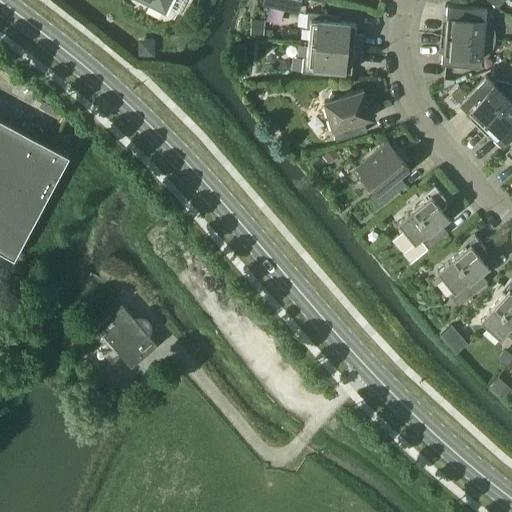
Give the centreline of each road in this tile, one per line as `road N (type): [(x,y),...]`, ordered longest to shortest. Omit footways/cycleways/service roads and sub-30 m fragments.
road 1 (secondary): [(0,5),(138,118),(402,404),(511,498)]
road 2 (residential): [(511,227),(414,110),(401,74),(406,0)]
